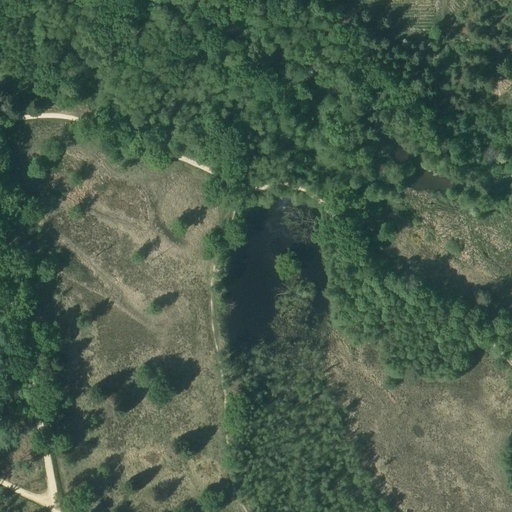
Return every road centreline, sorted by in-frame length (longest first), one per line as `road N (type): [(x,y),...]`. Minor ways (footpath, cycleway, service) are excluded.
road 1 (track): [(511,364),(473,330),(387,280),(311,192),(278,182),(252,188)]
road 2 (track): [(252,188),(82,119),(0,120)]
road 3 (track): [(12,302),(58,511)]
